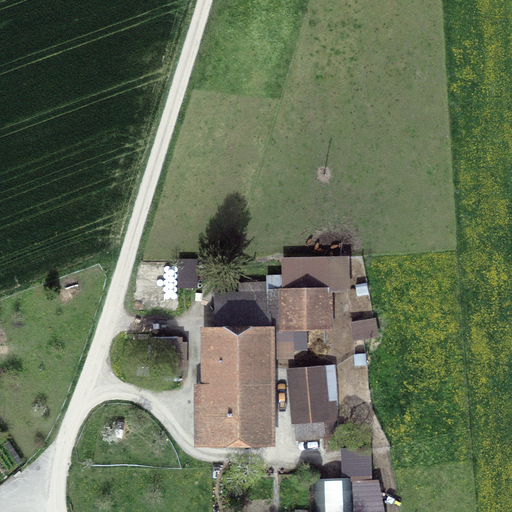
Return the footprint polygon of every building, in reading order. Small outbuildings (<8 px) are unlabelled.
[(148,267),(147,310),(176,310),(177,268),(148,267)] [(286,293),(268,294),(269,325),(324,324),(324,293),(286,293)] [(269,359),(269,325),(268,294),(215,294),(216,335),(204,335),(205,388),(217,387),(217,402),(199,403),(199,439),(258,438),(258,385),(263,384),(263,378),(257,378),(257,359),(269,359)] [(351,336),(380,335),(379,315),(350,316),(351,336)] [(294,405),(295,422),(321,420),(336,419),(335,402),(324,403),(322,367),(291,370),(294,405)] [(323,438),(321,420),(295,422),(296,440),(323,438)] [(325,474),(328,511),(387,511),(388,507),(377,508),(372,450),(346,452),(348,472),(325,474)]
